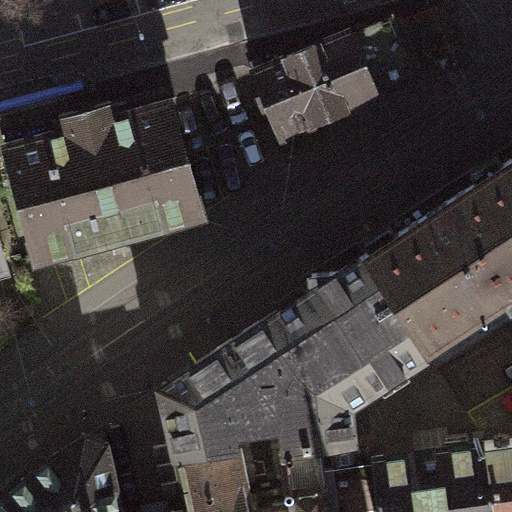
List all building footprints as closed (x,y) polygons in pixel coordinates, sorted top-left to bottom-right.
[(351,30),(255,69),(282,134),(378,95),(375,88),(414,72),(391,18),(353,34),(351,30)] [(202,210),(172,98),(116,113),(113,101),(61,115),(64,127),(9,141),(38,252),(202,210)] [(511,164),(508,158),(365,251),(429,349),(507,298),(511,306),(511,164)] [(429,349),(365,251),(338,268),(313,271),(314,285),(306,289),(366,381),(366,388),(429,349)] [(286,444),(321,440),(352,435),(350,399),(366,388),(366,381),(306,289),(164,382),(177,449),(236,440),(235,428),(284,421),(286,444)] [(119,511),(105,440),(87,433),(55,453),(0,497),(0,511),(119,511)] [(511,511),(511,435),(488,439),(498,511),(511,511)] [(498,511),(488,439),(373,456),(379,511),(498,511)] [(236,440),(177,449),(190,506),(170,510),(170,511),(329,511),(321,440),(286,444),(288,462),(255,469),(252,455),(240,457),(236,440)]
